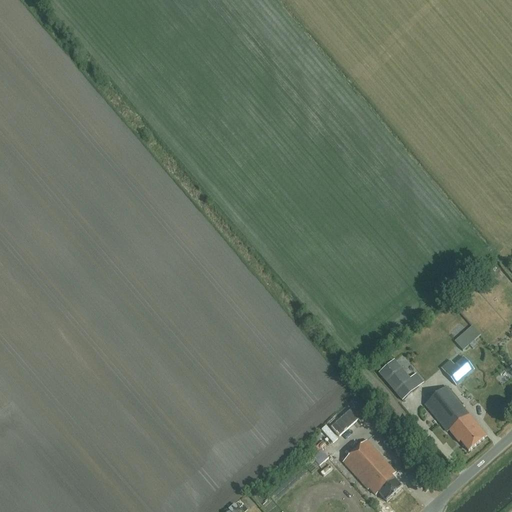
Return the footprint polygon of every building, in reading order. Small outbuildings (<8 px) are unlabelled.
[(472,326),(471,327),(453,342),(462,351),(480,335),(472,326)] [(450,361),(441,368),(456,386),(474,371),(463,358),(454,366),(450,361)] [(393,361),(377,374),(400,402),(423,383),(415,374),(408,379),(393,361)] [(487,436),(468,414),(446,387),(423,406),(445,433),(448,431),(457,443),(460,442),(468,451),(487,436)] [(401,489),(402,489),(392,478),(396,474),(368,442),(367,441),(366,442),(367,442),(343,462),(343,463),(344,463),(368,490),(369,489),(375,496),(378,494),(386,503),(387,502),(392,498),(393,497),(395,495),(396,494),(401,490),(402,489),(401,489)] [(321,451),(312,459),(319,467),(328,459),(321,451)]
